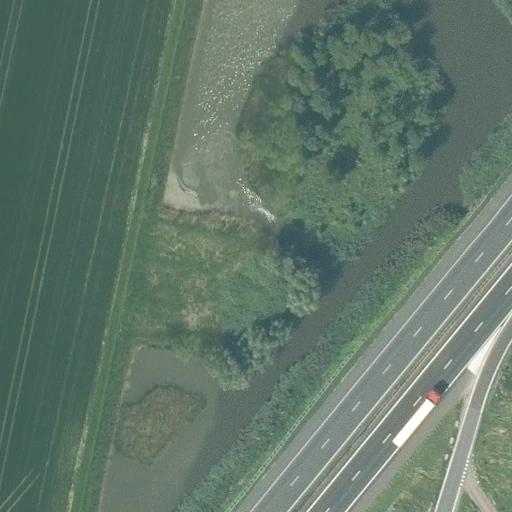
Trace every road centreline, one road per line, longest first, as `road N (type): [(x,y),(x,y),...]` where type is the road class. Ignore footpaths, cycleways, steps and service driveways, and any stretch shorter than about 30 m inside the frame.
road 1 (motorway): [(511,218),(268,511)]
road 2 (motorway): [(324,511),(505,293)]
road 3 (motorway): [(455,470),(505,293)]
